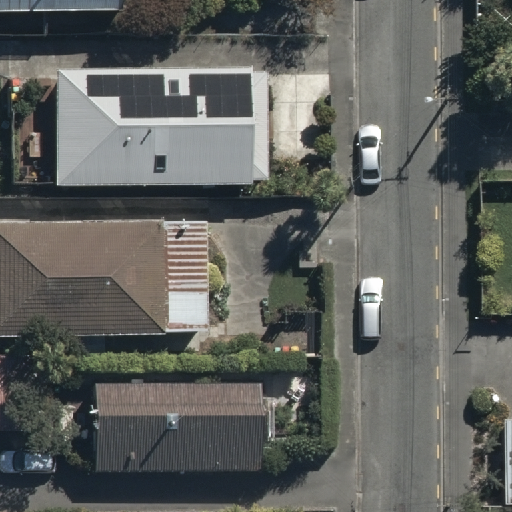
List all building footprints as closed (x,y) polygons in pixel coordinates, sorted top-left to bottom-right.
[(0,0),(0,11),(113,12),(112,0),(0,0)] [(244,66),(48,67),(49,179),(201,178),(201,184),(244,184),(244,66)] [(203,224),(0,221),(0,331),(201,335),(203,224)] [(28,356),(0,355),(0,430),(26,431),(28,356)] [(255,383),(91,382),(91,470),(255,471),(255,383)]
